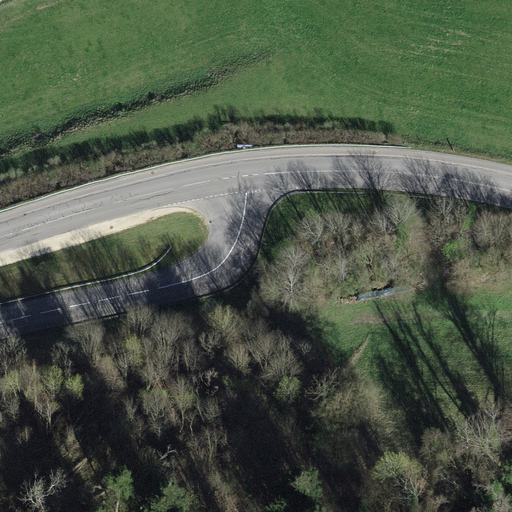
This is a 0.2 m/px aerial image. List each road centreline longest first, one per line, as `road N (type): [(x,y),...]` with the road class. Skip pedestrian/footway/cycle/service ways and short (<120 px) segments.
road 1 (tertiary): [(0,316),(200,269),(237,222),(237,169)]
road 2 (secondary): [(237,169),(370,166),(511,188)]
road 3 (secondary): [(0,230),(237,169)]
